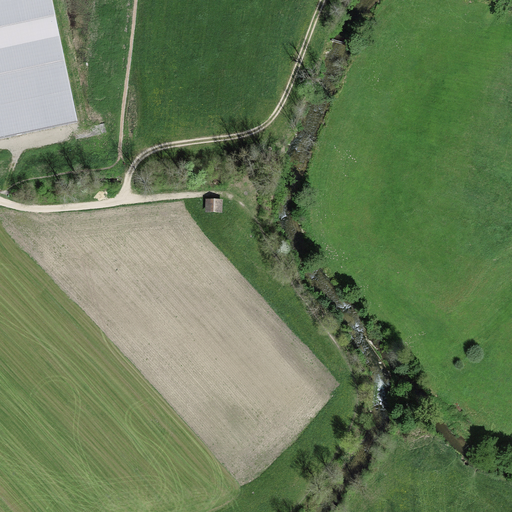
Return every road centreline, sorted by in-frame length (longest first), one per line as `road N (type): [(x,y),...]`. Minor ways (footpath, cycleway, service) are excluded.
road 1 (track): [(127,175),(158,148),(260,131),(275,116),(321,0)]
road 2 (track): [(127,175),(125,198),(32,208),(0,200)]
